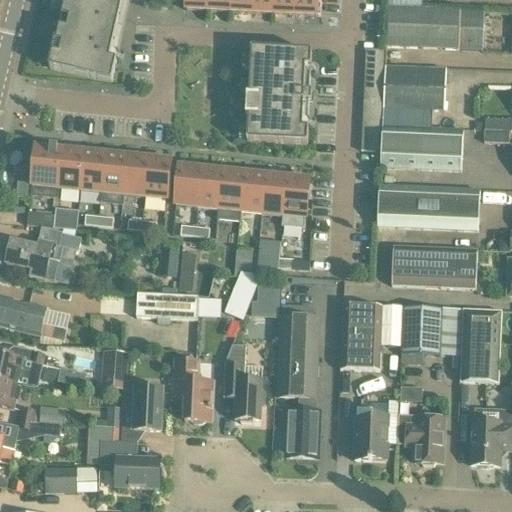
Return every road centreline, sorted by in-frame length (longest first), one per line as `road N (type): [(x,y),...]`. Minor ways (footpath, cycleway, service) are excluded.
road 1 (residential): [(0,92),(163,113),(166,36),(350,45)]
road 2 (residential): [(511,501),(272,491),(213,477)]
road 3 (residential): [(340,275),(350,45)]
